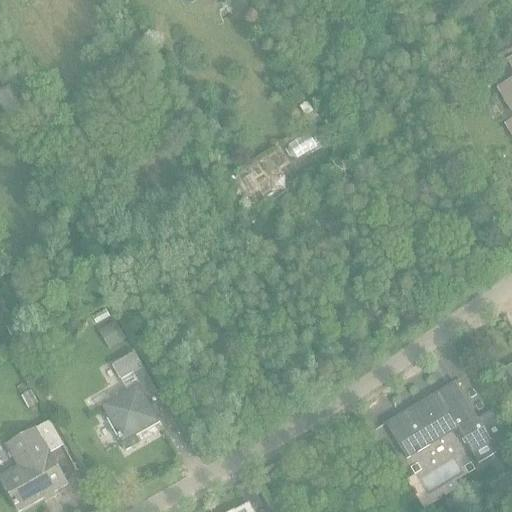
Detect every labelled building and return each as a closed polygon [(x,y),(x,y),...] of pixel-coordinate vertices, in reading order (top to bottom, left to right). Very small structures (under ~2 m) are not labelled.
[(511,79),(501,86),(511,105),(511,119),(506,124),(511,134),(511,79)] [(322,170),(307,179),(317,196),(332,187),(322,170)] [(327,202),(270,235),(285,264),(303,253),(307,260),(323,250),(328,258),(352,243),(327,202)] [(230,288),(190,311),(218,360),(259,336),(230,288)] [(115,325),(101,333),(109,347),(123,339),(115,325)] [(146,399),(156,393),(134,353),(112,366),(120,379),(131,374),(137,385),(111,399),(107,391),(86,402),(91,411),(99,406),(125,451),(139,443),(136,436),(159,422),(146,399)] [(408,413),(386,426),(389,432),(387,433),(393,442),(396,441),(407,460),(431,446),(457,430),(472,454),(478,464),(497,453),(496,451),(511,442),(493,412),(478,421),(455,383),(408,412),(408,413)] [(1,481),(18,511),(23,511),(67,487),(49,455),(64,446),(50,422),(10,444),(24,468),(1,481)]
